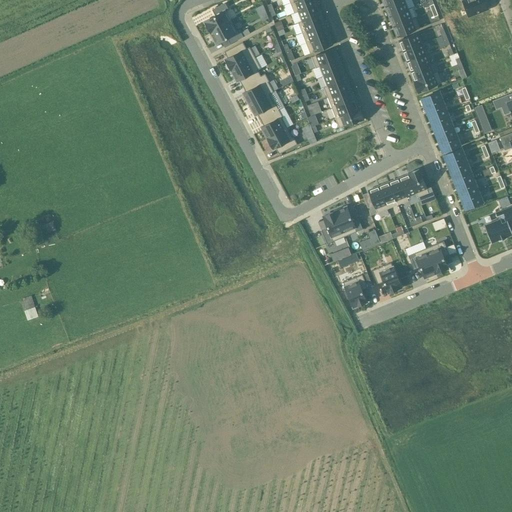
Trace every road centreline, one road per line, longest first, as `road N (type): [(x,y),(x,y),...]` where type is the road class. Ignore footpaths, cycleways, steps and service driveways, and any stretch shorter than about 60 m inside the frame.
road 1 (residential): [(193,2),(181,25),(284,213),(392,160)]
road 2 (residential): [(331,5),(392,160)]
road 3 (residential): [(367,0),(426,145)]
road 4 (residential): [(426,145),(477,276)]
road 5 (residential): [(356,325),(477,276)]
